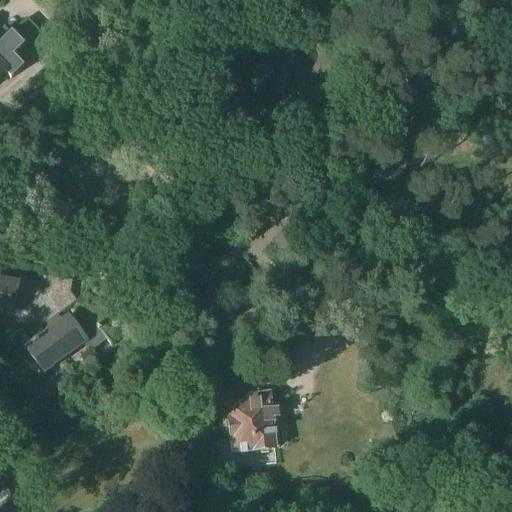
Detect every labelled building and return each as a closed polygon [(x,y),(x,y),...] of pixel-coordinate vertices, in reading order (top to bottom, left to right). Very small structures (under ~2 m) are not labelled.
[(234,48),(272,26),(265,15),(228,37),(234,48)] [(33,38),(39,32),(27,20),(12,34),(3,42),(0,39),(0,78),(1,77),(4,80),(8,77),(11,80),(24,68),(19,64),(39,44),(33,38)] [(106,113),(86,130),(115,165),(135,148),(106,113)] [(57,315),(58,317),(75,304),(74,301),(73,302),(68,295),(70,284),(48,281),(47,292),(16,287),(16,286),(0,283),(0,314),(12,316),(13,312),(30,314),(41,328),(57,315)] [(307,342),(336,333),(328,309),(300,318),(307,342)] [(57,315),(41,328),(47,336),(37,343),(36,341),(31,345),(33,347),(26,352),(43,373),(83,342),(90,350),(106,338),(93,320),(78,332),(68,319),(63,323),(58,317),(57,315)] [(163,384),(181,369),(164,349),(146,364),(163,384)] [(288,394),(269,396),(270,407),(289,405),(288,394)] [(271,412),(269,396),(247,398),(248,406),(234,407),(235,419),(229,420),(231,443),(232,443),(233,454),(253,452),(253,453),(275,451),(272,421),(276,421),(275,412),(271,412)]
